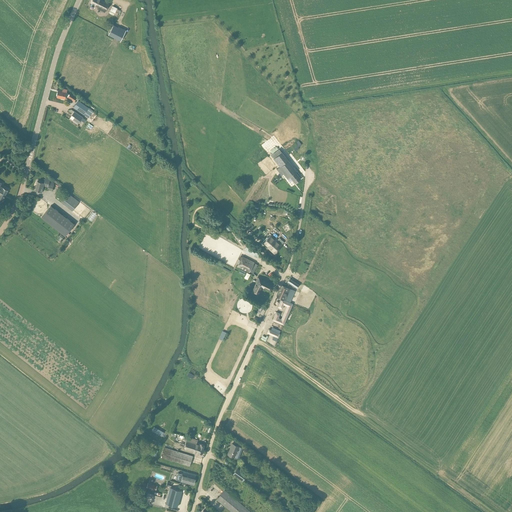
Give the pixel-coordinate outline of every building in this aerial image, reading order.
[(97,9),(101,11),(104,13),(109,4),(100,0),(91,0),(91,3),(98,6),(97,9)] [(108,13),(116,17),(120,10),(112,6),(108,13)] [(113,25),(108,35),(120,41),(125,30),(119,27),(119,28),(113,25)] [(66,92),(67,90),(63,89),(62,91),(58,90),(57,97),(65,99),(65,96),(68,97),(74,101),(77,97),(71,93),(70,95),(66,92)] [(73,107),(88,117),(92,111),(78,101),(73,107)] [(74,111),(72,115),(75,117),(73,120),(79,124),(83,117),(74,111)] [(106,162),(115,150),(88,130),(79,141),(106,162)] [(295,152),(299,148),(298,147),(302,144),(299,141),(287,150),(290,153),(293,149),(295,152)] [(297,171),(279,149),(271,156),(280,167),(279,168),(276,170),(278,173),(281,171),(288,180),(291,177),(295,183),(301,179),(296,172),(297,171)] [(49,182),(50,179),(45,178),(44,183),(37,181),(35,190),(42,192),(44,185),(48,186),(47,189),(52,191),(54,183),(49,182)] [(61,201),(70,208),(77,199),(68,193),(64,198),(61,201)] [(74,224),(51,206),(42,218),(65,236),(74,224)] [(282,245),(271,235),(264,242),(276,252),(282,245)] [(242,257),(237,267),(249,273),(249,272),(253,274),(258,265),(242,257)] [(251,293),(253,293),(257,296),(262,287),(271,291),(274,285),(258,277),(255,282),(256,283),(251,293)] [(273,320),(277,322),(284,325),(293,304),(285,300),(290,289),(282,285),(277,297),(281,299),(278,307),(281,309),(283,303),(288,306),(282,320),(277,318),(279,313),(276,312),(273,320)] [(267,333),(272,335),(278,337),(280,334),(269,329),(267,333)] [(168,383),(163,392),(179,401),(184,392),(168,383)] [(165,428),(170,419),(164,416),(159,425),(165,428)] [(164,433),(155,428),(153,432),(162,437),(164,433)] [(197,440),(187,437),(184,448),(202,454),(205,445),(197,443),(197,440)] [(161,457),(185,464),(190,466),(193,456),(173,450),(174,446),(166,444),(161,457)] [(232,444),(228,454),(232,456),(234,457),(238,458),(239,459),(243,448),(240,447),(239,446),(237,445),(232,444)] [(237,468),(233,474),(243,481),(247,476),(237,468)] [(181,481),(189,483),(194,484),(195,478),(183,474),(181,481)] [(165,504),(172,506),(177,507),(182,490),(170,487),(165,504)] [(221,494),(217,499),(220,503),(231,511),(250,511),(229,494),(224,490),(221,494)]
